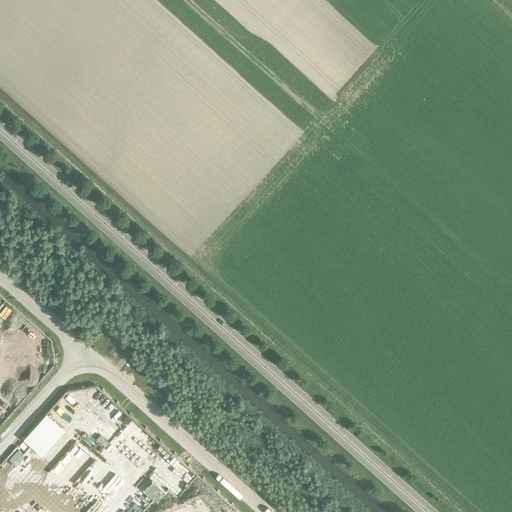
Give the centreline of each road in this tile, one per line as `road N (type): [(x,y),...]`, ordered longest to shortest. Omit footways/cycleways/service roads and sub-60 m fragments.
road 1 (secondary): [(426,511),(0,129)]
road 2 (unclassified): [(85,355),(263,511)]
road 3 (track): [(333,128),(189,0)]
road 4 (unclassified): [(0,448),(85,355)]
